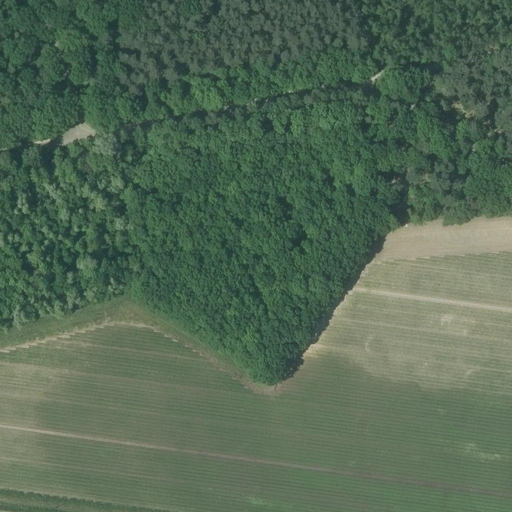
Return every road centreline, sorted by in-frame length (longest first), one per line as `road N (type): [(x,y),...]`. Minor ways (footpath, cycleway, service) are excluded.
road 1 (unclassified): [(85,129),(363,81),(511,161)]
road 2 (track): [(363,81),(511,44)]
road 3 (unclassified): [(85,129),(45,0)]
